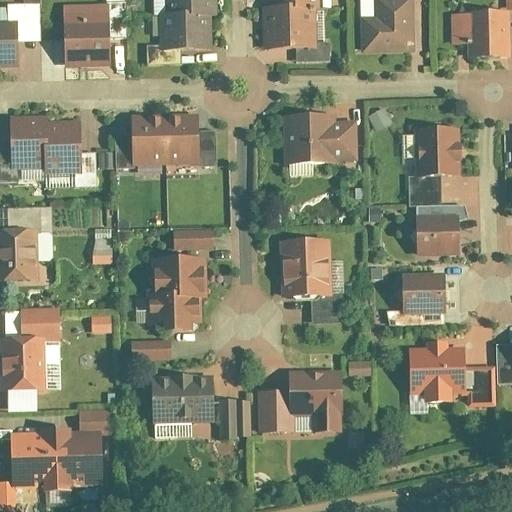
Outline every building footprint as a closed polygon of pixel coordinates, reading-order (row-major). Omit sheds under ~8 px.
[(167,0),(168,21),(211,19),(216,19),(215,0),(167,0)] [(315,15),(317,15),(316,0),(263,0),(264,16),(315,15)] [(416,60),(415,1),(403,1),(375,2),(375,21),(360,21),(361,61),(416,60)] [(126,6),(109,6),(109,9),(109,43),(126,43),(126,6)] [(109,9),(63,8),(63,71),(108,72),(109,43),(109,9)] [(48,45),(48,9),(16,10),(17,26),(17,46),(48,45)] [(294,52),(316,51),(315,15),(264,16),(262,16),(263,52),(294,52)] [(511,65),(510,17),(470,18),(470,20),(470,50),(471,66),(511,65)] [(168,21),(163,21),(164,55),(183,55),(212,54),(211,19),(168,21)] [(470,20),(449,20),(450,51),(470,50),(470,20)] [(17,26),(0,26),(0,71),(18,71),(17,46),(17,26)] [(294,52),(294,66),(329,65),(329,51),(316,51),(294,52)] [(147,56),(148,69),(183,68),(183,55),(164,55),(147,56)] [(385,113),(367,121),(375,138),(393,130),(385,113)] [(198,119),(130,120),(130,138),(131,172),(198,171),(198,137),(198,119)] [(47,120),(8,121),(9,155),(9,174),(48,173),(47,125),(47,120)] [(356,126),(336,126),(336,121),(281,121),(282,170),(336,170),(336,167),(357,167),(356,126)] [(80,124),(47,125),(48,173),(48,178),(82,177),(81,157),(80,124)] [(458,134),(412,135),(414,183),(441,182),(459,182),(458,134)] [(216,172),(215,136),(198,137),(198,171),(198,173),(216,172)] [(130,138),(113,138),(114,173),(131,173),(131,172),(130,138)] [(9,155),(0,155),(0,187),(9,187),(9,174),(9,155)] [(96,191),(95,157),(81,157),(82,177),(82,191),(96,191)] [(414,183),(407,184),(408,212),(442,210),(441,182),(414,183)] [(457,221),(416,222),(416,262),(458,261),(457,221)] [(212,236),(176,237),(176,256),(212,256),(212,236)] [(36,237),(0,237),(0,287),(37,287),(36,237)] [(328,242),(284,243),(285,299),(329,298),(328,242)] [(93,256),(93,270),(112,270),(112,257),(93,256)] [(200,298),(208,297),(207,261),(157,262),(158,299),(200,298)] [(443,279),(403,280),(403,321),(444,320),(443,279)] [(154,332),(200,331),(200,298),(158,299),(153,299),(154,332)] [(58,313),(18,314),(19,346),(45,346),(59,345),(58,313)] [(111,320),(90,320),(90,338),(111,338),(111,320)] [(0,395),(46,395),(45,346),(19,346),(0,346),(0,395)] [(170,346),(141,347),(141,366),(171,366),(170,346)] [(511,350),(495,351),(495,390),(511,389),(511,350)] [(462,354),(408,356),(410,402),(464,400),(463,375),(462,354)] [(345,368),(346,381),(370,380),(369,367),(345,368)] [(492,374),(463,375),(464,400),(464,412),(494,411),(492,374)] [(289,423),(311,423),(311,439),(340,439),(340,422),(342,422),(341,376),(289,377),(289,398),(289,423)] [(152,382),(152,429),(211,429),(211,382),(152,382)] [(289,398),(256,398),(256,439),(289,439),(289,423),(289,398)] [(235,406),(218,407),(218,446),(235,446),(235,442),(235,409),(235,406)] [(250,409),(235,409),(235,442),(250,441),(250,409)] [(114,414),(78,414),(79,437),(100,437),(114,437),(114,414)] [(79,437),(8,438),(9,495),(41,495),(41,501),(70,501),(70,493),(101,493),(100,437),(79,437)]
